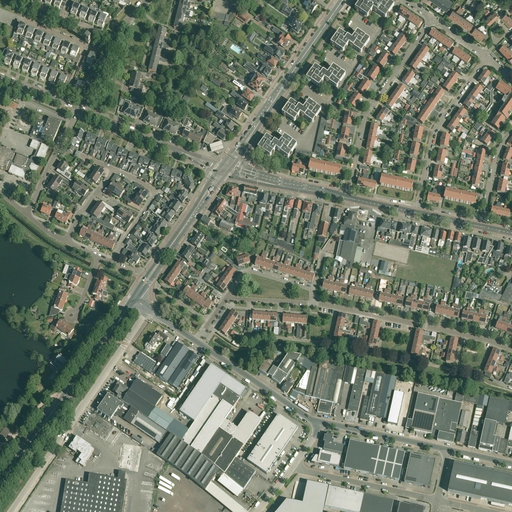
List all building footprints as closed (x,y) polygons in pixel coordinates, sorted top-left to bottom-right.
[(56,0),(54,7),(59,9),(62,2),(65,4),(66,4),(67,0),(56,0)] [(80,7),(80,6),(76,5),(77,1),(73,0),(71,0),(70,6),(73,7),(70,14),(71,14),(71,15),(75,17),(75,16),(76,16),(79,9),(80,7)] [(195,4),(188,2),(181,0),(180,0),(179,7),(186,9),(189,10),(190,5),(194,6),(195,4)] [(303,5),(306,7),(307,8),(305,10),(312,14),(313,11),(314,11),(315,10),(315,9),(317,6),(310,1),(308,0),(305,0),(303,4),(303,5)] [(389,3),(384,0),(379,0),(378,2),(377,3),(373,0),(371,2),(367,0),(360,0),(354,9),(367,18),(368,17),(369,15),(372,10),(381,16),(384,18),(385,19),(394,6),(389,3)] [(453,0),(434,0),(447,9),(453,0)] [(89,10),(89,9),(85,8),(86,5),(81,3),(80,6),(80,7),(79,9),(82,11),(79,18),(85,20),(88,13),(89,10)] [(97,14),(98,13),(94,11),(95,9),(90,7),(89,9),(89,10),(88,13),(91,14),(88,21),(94,24),(96,17),(98,14),(97,14)] [(189,10),(186,9),(179,7),(177,14),(184,16),(185,11),(192,13),(193,11),(189,10)] [(449,15),(454,19),(458,13),(461,8),(460,7),(456,12),(453,9),(449,15)] [(400,22),(407,12),(401,8),(397,14),(400,16),(399,18),(400,18),(398,21),(400,22)] [(458,13),(454,19),(459,22),(463,17),(460,14),(463,9),(461,8),(458,13)] [(98,14),(96,17),(100,18),(97,25),(102,27),(104,24),(108,25),(111,23),(112,24),(114,21),(106,18),(103,16),(103,13),(99,11),(98,13),(97,14),(98,14)] [(490,15),(494,20),(499,15),(495,11),(491,14),(490,15)] [(408,21),(412,15),(407,12),(400,22),(401,23),(403,21),(404,21),(405,19),(408,21)] [(236,18),(245,24),(249,19),(240,13),(236,18)] [(506,21),(511,17),(509,15),(508,16),(506,13),(502,17),(506,21)] [(191,18),(184,16),(177,14),(176,21),(183,23),(184,18),(190,20),(191,18)] [(465,26),(472,15),(470,14),(468,17),(467,17),(466,18),(463,17),(459,22),(465,26)] [(410,29),(417,19),(412,15),(408,21),(410,23),(409,25),(410,25),(408,28),(410,29)] [(474,24),(471,22),(472,20),(472,19),(474,17),(472,15),(465,26),(470,29),(474,24)] [(490,24),(494,20),(490,15),(488,16),(489,17),(486,20),(490,24)] [(292,28),(290,31),(294,33),(294,32),(297,34),(301,29),(298,27),(301,23),(293,18),(291,21),(293,22),(290,27),(292,28)] [(414,28),(415,26),(418,28),(422,23),(417,19),(410,29),(412,30),(413,28),(414,28)] [(189,25),(183,23),(176,21),(174,28),(181,30),(182,26),(188,28),(189,25)] [(25,38),(27,35),(24,34),(25,32),(24,32),(26,27),(25,26),(26,25),(22,24),(22,25),(21,24),(19,28),(16,27),(14,33),(17,34),(20,36),(20,39),(24,41),(25,39),(26,38),(25,38)] [(477,35),(484,25),(482,24),(480,27),(479,26),(478,28),(475,27),(472,32),(477,35)] [(486,34),(483,32),(484,30),(484,29),(486,26),(484,25),(477,35),(482,39),(486,34)] [(34,41),(36,39),(33,38),(34,36),(33,36),(35,30),(34,30),(35,29),(31,27),(30,29),(30,28),(27,35),(25,38),(26,38),(25,39),(29,40),(29,43),(33,45),(34,43),(35,42),(34,41)] [(157,36),(164,37),(166,30),(159,29),(157,36)] [(432,38),(434,39),(438,34),(433,30),(429,36),(432,38)] [(43,45),(44,42),(42,41),(42,40),(44,34),(43,34),(43,33),(40,31),(39,32),(38,32),(36,39),(34,41),(35,42),(34,43),(38,44),(37,47),(42,49),(43,45)] [(283,35),(281,33),(279,32),(277,35),(279,36),(276,39),(279,41),(277,44),(284,49),(286,46),(286,47),(287,46),(288,46),(289,44),(289,43),(289,42),(291,40),(283,35)] [(356,34),(354,37),(353,38),(348,35),(347,37),(340,33),(339,32),(330,44),(342,53),(343,51),(346,48),(348,45),(357,51),(359,53),(361,54),(369,41),(357,32),(356,34)] [(395,35),(405,41),(409,36),(403,33),(402,35),(400,34),(399,35),(397,33),(395,35)] [(443,37),(438,34),(434,39),(433,41),(431,44),(433,45),(435,43),(437,41),(439,43),(443,37)] [(52,49),(53,46),(51,45),(51,44),(50,43),(53,38),(52,38),(52,37),(49,35),(48,36),(47,36),(44,42),(43,45),(47,47),(46,50),(51,52),(52,49)] [(402,46),(405,41),(395,35),(394,36),(397,38),(396,39),(398,40),(396,43),(402,46)] [(171,39),(164,37),(157,36),(156,43),(163,44),(166,45),(167,41),(171,41),(171,39)] [(443,48),(444,46),(448,41),(443,37),(439,43),(442,45),(441,47),(439,50),(441,51),(443,48)] [(61,53),(62,50),(59,49),(60,47),(59,47),(62,42),(61,41),(61,40),(57,39),(57,40),(56,39),(53,46),(52,49),(56,50),(55,54),(60,56),(61,53)] [(441,51),(443,53),(446,48),(450,50),(453,44),(448,41),(444,46),(443,48),(441,51)] [(70,56),(71,54),(68,53),(69,51),(68,51),(70,45),(69,45),(70,44),(66,42),(66,43),(65,43),(62,50),(61,53),(64,54),(64,58),(69,60),(69,58),(70,57),(70,56)] [(166,45),(163,44),(156,43),(154,50),(161,51),(162,47),(169,49),(169,46),(166,45)] [(398,51),(402,46),(396,43),(395,45),(393,44),(392,45),(390,43),(389,45),(398,51)] [(395,57),(398,51),(389,45),(387,46),(390,48),(389,49),(391,50),(389,53),(395,57)] [(70,57),(69,58),(73,59),(73,62),(77,64),(81,56),(80,56),(80,57),(77,56),(78,55),(77,55),(79,49),(78,49),(79,48),(75,46),(75,47),(74,47),(71,54),(70,56),(70,57)] [(275,52),(271,49),(267,46),(264,52),(271,57),(273,55),(280,59),(282,56),(283,56),(284,55),(284,54),(285,53),(277,48),(275,52)] [(504,57),(509,52),(511,51),(511,49),(511,46),(511,47),(510,49),(509,48),(507,50),(505,47),(500,52),(504,57)] [(429,55),(427,53),(429,51),(423,47),(420,52),(430,59),(431,57),(428,55),(429,55)] [(454,62),(461,52),(456,49),(452,54),(454,56),(453,58),(454,58),(452,61),(454,62)] [(159,58),(161,51),(154,50),(152,57),(159,58)] [(17,57),(19,54),(14,52),(12,55),(8,54),(4,52),(3,53),(1,57),(6,59),(4,63),(10,65),(13,59),(16,60),(17,57)] [(428,61),(430,59),(420,52),(416,57),(422,61),(424,62),(426,59),(428,61)] [(462,61),(466,56),(461,52),(454,62),(455,63),(457,61),(458,61),(459,59),(462,61)] [(85,58),(81,65),(86,67),(88,64),(92,66),(94,67),(95,64),(94,63),(96,60),(94,60),(96,56),(95,56),(96,55),(92,53),(91,54),(90,54),(88,59),(87,59),(87,60),(84,59),(85,58)] [(380,59),(386,63),(390,58),(383,53),(380,59)] [(266,64),(267,63),(274,68),(278,63),(271,58),(269,61),(259,54),(257,57),(266,64)] [(26,61),(28,58),(23,56),(21,59),(17,57),(16,60),(13,67),(19,69),(22,62),(25,64),(26,61)] [(463,65),(464,63),(467,65),(471,59),(466,56),(462,61),(458,66),(460,67),(462,65),(463,65)] [(159,61),(159,58),(152,57),(150,64),(157,66),(157,65),(159,61)] [(420,63),(422,61),(416,57),(413,62),(423,69),(424,67),(421,65),(422,65),(420,63)] [(383,68),(386,63),(380,59),(376,64),(383,68)] [(35,65),(36,64),(37,62),(32,60),(30,63),(26,61),(25,64),(22,71),(27,73),(30,66),(34,67),(35,64),(35,65)] [(422,71),(423,69),(413,62),(409,67),(415,71),(416,68),(419,70),(419,69),(422,71)] [(44,68),(44,69),(45,65),(41,63),(39,65),(36,64),(35,65),(35,64),(34,67),(31,74),(36,77),(39,70),(43,71),(44,68)] [(171,69),(157,65),(157,66),(150,64),(149,71),(156,73),(157,69),(160,70),(160,69),(171,71),(171,69)] [(253,74),(255,71),(249,67),(247,66),(245,68),(245,69),(253,74)] [(256,70),(267,77),(269,74),(270,74),(271,74),(272,72),(272,71),(265,66),(262,69),(259,66),(256,70)] [(53,72),(54,69),(50,67),(47,70),(44,69),(44,68),(43,71),(40,78),(45,80),(48,74),(51,75),(53,72)] [(324,80),(332,85),(335,87),(336,88),(345,76),(333,67),(332,69),(330,72),(329,73),(324,70),(323,72),(316,68),(314,67),(306,79),(318,88),(319,86),(321,84),(324,80)] [(370,72),(377,76),(380,71),(374,67),(370,72)] [(373,81),(377,76),(370,72),(368,70),(365,75),(373,81)] [(61,76),(62,76),(63,73),(58,71),(56,74),(53,72),(51,75),(49,82),(54,84),(57,77),(60,79),(61,76)] [(493,81),(488,78),(490,75),(485,71),(481,76),(487,80),(489,81),(492,83),(493,81)] [(415,79),(413,78),(415,75),(409,72),(406,77),(415,84),(417,82),(414,80),(415,79)] [(149,75),(147,74),(140,73),(139,76),(133,74),(131,81),(139,83),(140,79),(145,80),(146,77),(149,78),(149,75)] [(265,81),(255,74),(254,73),(252,76),(251,75),(249,78),(251,80),(261,87),(261,86),(262,87),(262,86),(263,86),(264,85),(263,84),(264,84),(263,83),(265,81)] [(445,75),(455,82),(459,77),(453,73),(452,75),(450,74),(449,75),(446,73),(445,75)] [(61,76),(60,79),(57,86),(63,88),(66,81),(69,82),(69,83),(72,77),(67,75),(65,78),(62,76),(61,76)] [(452,87),(455,82),(445,75),(444,77),(449,80),(446,83),(452,87)] [(487,80),(481,76),(478,81),(483,85),(485,81),(487,80)] [(414,85),(415,84),(406,77),(402,82),(407,86),(409,83),(411,85),(412,84),(414,85)] [(76,78),(73,84),(74,84),(77,86),(74,93),(80,95),(81,91),(82,92),(84,89),(85,89),(86,86),(84,85),(80,84),(81,80),(76,78)] [(261,87),(251,80),(247,85),(257,92),(259,90),(260,90),(261,88),(261,87)] [(361,85),(367,90),(371,85),(365,80),(361,85)] [(441,80),(440,81),(444,84),(443,85),(444,86),(443,88),(448,92),(452,87),(446,83),(441,80)] [(139,83),(131,81),(129,88),(136,90),(135,93),(141,94),(144,84),(139,83)] [(490,104),(483,114),(485,115),(493,104),(493,92),(499,83),(497,82),(492,90),(490,91),(490,104)] [(498,130),(499,128),(500,128),(501,127),(502,127),(502,126),(503,126),(503,125),(503,124),(504,124),(504,123),(504,122),(505,120),(507,121),(511,113),(511,91),(500,83),(495,90),(498,92),(496,93),(504,98),(502,101),(500,99),(498,102),(503,105),(495,116),(496,117),(491,125),(498,130)] [(364,95),(367,90),(361,85),(358,90),(364,95)] [(405,93),(403,92),(405,89),(400,85),(396,90),(406,97),(407,95),(405,94),(405,93)] [(473,91),(479,94),(482,89),(477,85),(473,91)] [(246,91),(243,89),(241,91),(244,94),(242,97),(245,99),(250,102),(254,96),(249,93),(246,91)] [(435,95),(440,99),(444,93),(438,89),(435,95)] [(405,99),(406,97),(396,90),(393,95),(398,99),(400,97),(402,98),(402,97),(405,99)] [(481,95),(479,94),(473,91),(470,95),(475,99),(477,97),(479,99),(480,98),(486,102),(489,104),(490,102),(484,98),(483,97),(481,95)] [(236,101),(239,103),(237,105),(245,111),(247,108),(247,107),(248,105),(241,100),(242,98),(233,92),(230,95),(235,98),(235,97),(237,99),(236,101)] [(352,99),(358,103),(362,98),(355,94),(352,99)] [(395,104),(398,99),(393,95),(389,100),(395,104)] [(437,104),(440,99),(435,95),(431,100),(437,104)] [(472,104),(475,99),(470,95),(467,100),(472,104)] [(354,108),(358,103),(352,99),(348,104),(354,108)] [(130,105),(130,104),(131,103),(125,100),(123,107),(126,109),(124,114),(130,116),(134,107),(130,105)] [(396,105),(395,104),(389,100),(386,105),(391,109),(393,107),(394,108),(395,107),(398,109),(399,107),(396,105)] [(437,104),(431,100),(428,105),(433,109),(436,104),(437,104)] [(468,109),(472,104),(467,100),(463,106),(468,109)] [(291,102),(290,102),(282,114),(294,123),(295,121),(297,118),(300,115),(308,120),(311,122),(312,123),(321,111),(308,102),(307,104),(305,107),(304,108),(300,105),(298,107),(291,102)] [(225,115),(221,113),(211,105),(207,103),(205,106),(217,114),(215,116),(224,122),(221,127),(223,128),(224,129),(225,127),(230,131),(231,131),(232,131),(234,129),(233,128),(234,126),(228,121),(228,122),(225,119),(223,118),(225,115)] [(428,105),(424,110),(430,114),(433,109),(428,105)] [(144,108),(141,107),(140,106),(138,107),(138,109),(134,107),(130,116),(136,119),(138,114),(141,115),(144,108)] [(221,113),(225,115),(228,117),(230,115),(238,120),(242,114),(234,108),(232,112),(225,107),(221,113)] [(388,116),(387,115),(389,112),(383,109),(380,114),(385,118),(390,121),(391,119),(388,117),(388,116)] [(468,119),(464,116),(466,113),(461,109),(457,114),(462,118),(464,119),(467,121),(468,119)] [(150,125),(153,115),(150,114),(150,112),(145,110),(143,116),(146,117),(143,122),(150,125)] [(426,119),(430,114),(424,110),(421,115),(426,119)] [(156,127),(158,122),(161,123),(164,116),(159,114),(157,117),(153,115),(150,125),(156,127)] [(390,121),(385,118),(380,114),(376,119),(382,123),(383,120),(385,121),(385,120),(389,123),(390,121)] [(459,123),(462,118),(457,114),(454,119),(459,123)] [(423,124),(426,119),(421,115),(419,117),(417,120),(423,124)] [(169,133),(173,124),(169,122),(171,119),(168,118),(169,117),(166,116),(162,124),(165,125),(163,130),(169,133)] [(31,137),(43,142),(44,140),(53,143),(61,123),(50,118),(47,124),(37,119),(35,126),(31,137)] [(192,130),(186,128),(189,120),(186,118),(183,127),(186,128),(182,136),(188,139),(192,130)] [(456,128),(459,123),(454,119),(450,124),(456,128)] [(221,127),(217,124),(215,123),(213,126),(217,129),(216,131),(213,135),(213,134),(213,135),(217,137),(217,136),(224,141),(227,135),(221,131),(223,128),(221,127)] [(176,136),(178,130),(181,132),(183,126),(180,125),(179,126),(173,124),(169,133),(176,136)] [(452,133),(456,128),(450,124),(447,129),(452,133)] [(379,130),(377,129),(378,126),(371,125),(370,131),(376,132),(382,133),(383,131),(379,131),(379,130)] [(194,141),(197,134),(199,129),(197,128),(195,132),(192,130),(188,139),(194,141)] [(200,144),(202,139),(204,140),(207,132),(204,130),(202,134),(201,133),(200,136),(197,134),(194,141),(200,144)] [(484,133),(481,131),(480,133),(485,136),(491,140),(494,135),(487,130),(484,133)] [(71,143),(68,150),(72,152),(76,141),(80,143),(84,133),(83,133),(83,132),(82,132),(81,132),(77,131),(75,135),(74,135),(71,143)] [(211,146),(216,138),(208,133),(204,143),(211,146)] [(491,140),(485,136),(480,133),(479,135),(484,138),(481,142),(487,146),(491,140)] [(88,145),(89,144),(92,136),(88,134),(85,142),(84,141),(83,143),(82,147),(84,148),(85,144),(88,145)] [(280,143),(276,140),(274,142),(267,137),(266,136),(257,149),(270,158),(271,156),(275,150),(284,155),(287,157),(288,158),(297,146),(284,137),(283,138),(281,141),(280,143)] [(375,141),(375,138),(369,137),(367,143),(374,144),(380,145),(383,146),(384,144),(376,142),(376,141),(375,141)] [(100,148),(103,141),(99,139),(95,146),(94,148),(92,151),(94,152),(95,151),(99,152),(99,151),(100,148)] [(14,156),(15,154),(8,152),(5,151),(7,148),(4,147),(2,150),(0,148),(0,168),(4,170),(6,171),(6,170),(9,171),(8,173),(23,180),(25,176),(31,173),(35,175),(39,167),(38,166),(40,160),(43,161),(49,147),(42,144),(41,145),(39,145),(39,143),(33,140),(29,148),(36,151),(34,156),(31,157),(30,160),(28,160),(28,159),(17,154),(16,157),(14,156)] [(110,154),(114,145),(109,143),(106,152),(105,151),(103,157),(101,161),(104,162),(106,158),(105,157),(107,152),(110,154)] [(222,144),(209,148),(212,156),(225,152),(222,144)] [(117,148),(117,147),(114,145),(110,154),(109,156),(112,157),(111,160),(109,164),(112,165),(113,161),(115,158),(116,156),(115,156),(118,148),(117,148)] [(122,170),(124,166),(126,162),(126,160),(125,160),(129,153),(128,152),(128,151),(124,150),(121,158),(120,160),(124,161),(122,165),(120,164),(118,168),(122,170)] [(373,157),(371,156),(372,153),(365,152),(364,158),(371,159),(376,160),(377,158),(373,158),(373,157)] [(128,161),(132,163),(135,154),(132,153),(131,154),(130,153),(127,161),(128,161)] [(137,165),(136,165),(139,157),(138,157),(139,156),(135,154),(132,163),(131,165),(134,166),(133,169),(132,169),(130,173),(133,174),(135,170),(136,167),(137,165)] [(142,167),(146,159),(142,157),(142,158),(141,158),(138,165),(137,165),(136,167),(135,170),(137,171),(138,168),(141,170),(142,167)] [(145,175),(148,169),(147,169),(148,166),(150,162),(149,161),(149,160),(146,159),(142,167),(141,170),(144,171),(143,174),(145,175)] [(79,171),(85,163),(82,161),(76,169),(79,171)] [(299,164),(300,162),(298,161),(297,164),(296,164),(296,166),(293,165),(291,172),(297,173),(299,167),(299,164)] [(62,172),(61,175),(68,180),(71,174),(66,170),(68,167),(61,162),(57,169),(62,172)] [(153,172),(157,163),(153,162),(153,163),(152,162),(149,170),(148,169),(145,175),(148,175),(149,173),(152,174),(153,172)] [(324,174),(326,165),(320,164),(320,163),(317,162),(316,163),(310,162),(309,170),(324,174)] [(326,165),(324,174),(340,177),(341,168),(335,167),(336,166),(332,165),(332,166),(326,165)] [(162,179),(167,168),(163,166),(160,173),(159,173),(158,176),(156,179),(156,180),(158,181),(159,178),(162,179)] [(91,172),(100,178),(104,172),(97,168),(94,172),(92,171),(91,172)] [(169,178),(169,177),(172,170),(167,168),(162,179),(162,181),(167,183),(169,179),(169,178)] [(451,172),(450,176),(456,178),(458,170),(454,169),(454,173),(451,172)] [(175,180),(178,172),(173,170),(170,178),(169,178),(169,179),(167,183),(169,184),(171,178),(175,180)] [(509,172),(502,170),(500,176),(504,177),(503,179),(507,180),(508,178),(509,172)] [(96,184),(100,178),(91,172),(89,175),(91,176),(89,179),(96,184)] [(185,185),(192,182),(191,178),(189,179),(188,177),(184,175),(183,180),(185,185)] [(364,181),(365,175),(363,175),(363,178),(362,177),(361,180),(358,179),(357,186),(363,187),(364,181)] [(61,186),(59,185),(62,181),(55,177),(54,176),(52,179),(53,180),(51,182),(60,189),(61,186)] [(395,189),(397,180),(392,179),(392,178),(388,177),(388,178),(382,177),(380,185),(395,189)] [(498,186),(505,188),(507,182),(507,180),(503,179),(503,181),(499,180),(498,186)] [(395,189),(411,192),(413,184),(407,182),(407,181),(403,180),(403,182),(397,180),(395,189)] [(59,191),(60,189),(51,182),(47,188),(54,193),(56,189),(59,191)] [(120,185),(121,184),(118,182),(116,185),(113,183),(108,190),(114,194),(120,185)] [(192,186),(194,185),(192,182),(185,185),(187,189),(191,192),(193,188),(192,186)] [(78,193),(83,187),(77,183),(72,189),(78,193)] [(123,187),(120,185),(114,194),(120,198),(124,191),(121,189),(123,187)] [(250,195),(252,187),(245,186),(244,191),(244,193),(248,194),(247,198),(249,198),(250,195)] [(505,191),(505,188),(498,186),(497,192),(504,194),(508,195),(508,192),(505,191)] [(83,187),(78,193),(84,197),(88,191),(83,187)] [(255,200),(257,194),(258,189),(252,187),(250,195),(249,198),(248,203),(251,203),(252,200),(255,200)] [(235,198),(236,194),(237,190),(230,188),(229,189),(229,191),(228,191),(227,196),(232,198),(230,205),(236,207),(239,207),(241,199),(235,198)] [(137,196),(143,201),(147,195),(141,190),(139,193),(136,192),(135,194),(137,196)] [(434,196),(435,190),(433,190),(433,193),(432,192),(431,195),(428,194),(427,201),(433,202),(434,196)] [(178,195),(185,200),(188,196),(181,191),(178,195)] [(459,203),(461,194),(455,193),(456,192),(452,191),(452,192),(446,191),(444,199),(459,203)] [(185,200),(178,195),(176,193),(174,196),(172,195),(171,197),(175,200),(176,199),(182,204),(185,200)] [(143,201),(137,196),(135,194),(133,197),(135,199),(133,202),(139,206),(143,201)] [(268,196),(266,196),(267,195),(266,194),(264,194),(263,194),(263,195),(262,195),(259,209),(261,210),(262,208),(265,209),(268,196)] [(461,194),(459,203),(475,206),(477,197),(471,196),(471,195),(467,194),(467,195),(461,194)] [(273,206),(275,198),(275,197),(272,196),(271,197),(269,196),(267,204),(266,210),(269,211),(270,205),(273,206)] [(174,201),(175,200),(171,197),(169,198),(174,201),(172,204),(178,209),(181,205),(174,201)] [(282,208),(284,200),(284,199),(280,198),(280,199),(278,198),(276,206),(274,212),(277,213),(279,207),(282,208)] [(231,210),(226,206),(227,205),(221,200),(218,204),(224,209),(236,217),(239,207),(236,207),(235,212),(231,210)] [(290,200),(290,201),(287,200),(286,205),(285,205),(281,223),(285,224),(288,209),(292,209),(293,202),(292,201),(290,200)] [(300,210),(301,203),(298,202),(298,203),(296,202),(292,218),(292,219),(295,220),(297,210),(300,210)] [(94,209),(101,213),(105,207),(98,203),(94,209)] [(172,204),(169,203),(167,206),(164,204),(163,205),(168,209),(169,208),(176,213),(178,209),(172,204)] [(310,214),(312,206),(309,205),(309,204),(305,203),(305,204),(303,212),(306,213),(305,219),(309,220),(310,214)] [(496,216),(499,203),(497,203),(496,206),(495,206),(495,208),(492,208),(490,214),(496,216)] [(223,211),(224,209),(218,204),(215,209),(222,213),(221,213),(227,217),(228,215),(223,211)] [(252,228),(254,219),(251,219),(250,221),(245,219),(248,206),(240,204),(237,217),(235,226),(251,233),(252,228)] [(53,208),(51,207),(51,205),(50,205),(49,206),(48,208),(44,206),(43,207),(42,206),(39,207),(39,209),(40,211),(41,212),(41,213),(41,214),(44,215),(44,214),(49,216),(53,208)] [(114,214),(116,211),(107,205),(106,208),(114,214)] [(168,209),(163,205),(161,207),(163,209),(161,212),(162,212),(172,219),(174,215),(170,211),(168,209)] [(320,215),(321,208),(315,206),(314,211),(313,211),(310,224),(309,230),(313,230),(316,215),(320,215)] [(62,211),(59,210),(56,208),(53,214),(56,215),(55,219),(61,222),(64,214),(61,213),(62,211)] [(97,219),(101,213),(94,209),(92,211),(91,211),(90,213),(90,214),(97,219)] [(127,213),(121,209),(115,218),(121,222),(127,213)] [(225,219),(227,217),(221,213),(222,213),(215,209),(212,213),(219,217),(220,216),(225,219)] [(334,219),(333,223),(334,224),(334,222),(336,223),(337,219),(340,220),(341,216),(340,216),(341,212),(335,211),(334,219)] [(157,213),(156,215),(161,218),(161,217),(168,222),(169,221),(169,222),(172,219),(162,212),(160,215),(157,213)] [(127,230),(132,224),(129,222),(133,217),(127,213),(121,222),(123,224),(125,221),(128,223),(124,229),(127,230)] [(72,216),(70,215),(68,214),(67,216),(64,214),(61,222),(66,224),(68,220),(70,221),(72,216)] [(354,226),(356,215),(350,214),(349,220),(346,219),(344,226),(341,226),(340,230),(344,231),(345,229),(353,231),(354,226)] [(160,219),(161,218),(156,215),(155,217),(158,219),(156,222),(157,223),(164,228),(165,228),(167,226),(166,225),(167,224),(160,219)] [(254,219),(252,228),(255,228),(256,225),(258,225),(260,216),(255,215),(254,219)] [(203,217),(202,219),(202,220),(201,222),(207,226),(213,229),(214,226),(209,223),(211,221),(205,217),(204,217),(203,217)] [(233,226),(230,224),(222,221),(223,220),(218,218),(217,221),(221,223),(219,228),(230,232),(233,226)] [(157,223),(156,222),(153,220),(151,222),(154,224),(152,227),(154,228),(161,233),(161,232),(162,232),(164,230),(163,229),(164,228),(157,223)] [(385,230),(387,222),(382,221),(380,228),(378,228),(377,231),(381,232),(381,236),(384,237),(385,230)] [(321,223),(319,236),(325,238),(328,224),(321,223)] [(395,232),(397,224),(392,223),(389,237),(391,238),(393,231),(395,232)] [(417,236),(418,228),(413,227),(410,242),(409,245),(408,250),(412,251),(414,246),(413,242),(414,235),(417,236)] [(160,233),(161,233),(154,228),(151,232),(158,237),(159,236),(161,234),(160,233)] [(85,238),(88,232),(83,229),(80,236),(85,238)] [(424,243),(427,230),(422,229),(420,236),(423,237),(421,247),(416,246),(415,252),(422,253),(424,243)] [(89,230),(88,232),(85,238),(90,241),(93,234),(95,231),(92,230),(91,231),(89,230)] [(135,230),(131,234),(136,238),(140,233),(135,230)] [(153,236),(149,232),(145,230),(144,232),(147,234),(145,237),(147,238),(154,244),(154,243),(156,243),(157,242),(156,241),(157,240),(156,240),(156,239),(153,237),(153,236)] [(357,234),(357,233),(345,230),(343,242),(340,241),(336,256),(342,259),(347,261),(353,264),(359,267),(363,248),(360,247),(362,240),(364,241),(365,234),(360,233),(360,235),(357,234)] [(430,238),(431,231),(427,230),(424,243),(422,253),(428,255),(429,249),(425,248),(427,238),(430,238)] [(104,239),(101,238),(103,233),(101,232),(100,234),(99,237),(96,243),(101,246),(104,239)] [(437,240),(439,233),(433,232),(430,245),(433,245),(434,240),(437,240)] [(261,233),(260,237),(268,241),(270,235),(261,233)] [(444,233),(443,234),(441,233),(438,246),(441,247),(442,242),(444,242),(446,234),(445,234),(444,233)] [(454,234),(453,234),(453,233),(451,233),(448,233),(446,247),(448,248),(450,241),(452,242),(454,234)] [(93,234),(90,241),(96,243),(99,237),(93,234)] [(195,239),(201,243),(204,238),(199,234),(195,239)] [(460,243),(461,236),(456,234),(453,248),(456,248),(456,246),(459,246),(460,243)] [(111,240),(112,237),(110,236),(109,239),(107,238),(106,240),(104,239),(101,246),(107,248),(110,242),(111,240)] [(154,244),(147,238),(145,237),(143,240),(142,239),(141,241),(146,245),(147,245),(147,244),(152,247),(153,247),(154,245),(154,244)] [(467,252),(468,249),(469,249),(471,240),(465,238),(463,248),(462,252),(467,253),(465,262),(465,264),(467,264),(467,262),(469,258),(470,253),(467,252)] [(197,248),(201,243),(195,239),(192,244),(197,248)] [(285,250),(286,242),(278,240),(278,242),(277,242),(277,246),(285,250)] [(479,251),(478,251),(480,242),(474,240),(472,250),(474,251),(474,255),(478,256),(479,251)] [(145,246),(146,245),(141,241),(139,244),(140,245),(139,247),(148,253),(150,249),(145,246)] [(110,242),(107,248),(112,251),(115,244),(114,244),(110,242)] [(286,242),(285,250),(293,254),(295,246),(290,245),(290,243),(286,242)] [(487,258),(488,257),(491,252),(488,251),(490,244),(484,242),(482,252),(486,253),(485,256),(484,256),(482,264),(484,265),(487,258)] [(501,258),(503,245),(498,244),(496,251),(494,251),(492,257),(495,258),(494,260),(498,261),(498,257),(501,258)] [(138,253),(133,250),(128,246),(126,249),(132,253),(128,258),(130,260),(128,263),(131,265),(132,265),(134,263),(136,264),(140,259),(136,256),(137,255),(138,253)] [(148,253),(139,247),(137,250),(134,248),(133,250),(138,253),(138,252),(145,257),(148,253)] [(186,252),(191,256),(196,260),(198,257),(196,255),(197,254),(195,252),(195,251),(189,247),(186,252)] [(511,257),(511,256),(511,249),(507,248),(505,256),(505,255),(503,261),(508,262),(509,257),(511,257)] [(435,257),(436,253),(437,250),(429,249),(428,255),(435,257)] [(189,259),(191,256),(186,252),(182,257),(188,262),(187,264),(193,268),(196,265),(191,262),(192,261),(189,259)] [(242,258),(244,265),(250,263),(248,256),(242,258)] [(202,264),(206,267),(209,263),(210,264),(211,262),(212,260),(207,257),(202,264)] [(238,267),(242,266),(244,265),(242,258),(236,260),(238,267)] [(487,258),(484,265),(492,266),(493,259),(487,258)] [(175,267),(181,271),(184,266),(178,262),(175,267)] [(215,270),(217,266),(211,262),(210,264),(209,263),(206,267),(211,270),(212,269),(215,270)] [(297,270),(299,265),(296,264),(295,270),(291,269),(289,276),(295,278),(297,270)] [(67,275),(71,277),(79,280),(81,277),(80,277),(82,274),(78,273),(80,269),(76,267),(75,267),(75,268),(69,266),(65,265),(62,274),(66,275),(67,275)] [(178,276),(181,271),(175,267),(171,272),(178,276)] [(233,277),(236,272),(230,268),(227,272),(233,277)] [(174,281),(178,276),(171,272),(168,277),(174,281)] [(218,281),(219,279),(217,277),(211,272),(209,275),(212,277),(215,279),(218,281)] [(223,277),(230,282),(233,277),(227,272),(225,275),(223,277)] [(71,277),(67,275),(66,275),(65,279),(70,281),(69,283),(69,284),(68,287),(72,288),(74,285),(77,286),(78,283),(79,280),(71,277)] [(105,278),(103,277),(101,283),(98,282),(96,285),(95,288),(103,291),(104,288),(105,285),(106,281),(104,280),(105,278)] [(173,283),(174,281),(168,277),(165,282),(171,286),(173,283)] [(223,277),(220,282),(226,287),(227,285),(230,282),(223,277)] [(179,284),(176,283),(174,281),(173,283),(177,286),(175,288),(179,291),(182,287),(179,284)] [(226,287),(220,282),(217,287),(223,291),(226,287)] [(360,297),(362,290),(362,286),(359,286),(359,284),(358,284),(357,283),(356,286),(356,289),(354,296),(360,297)] [(503,296),(500,302),(510,305),(511,300),(511,284),(509,283),(503,296)] [(182,291),(184,292),(182,294),(187,297),(191,291),(192,290),(195,286),(193,285),(191,288),(188,286),(186,288),(185,287),(182,291)] [(434,296),(436,290),(436,289),(436,287),(432,287),(428,286),(427,287),(427,289),(433,290),(431,296),(434,296)] [(106,297),(108,293),(103,291),(95,288),(94,291),(93,294),(96,295),(95,299),(99,301),(99,300),(100,297),(102,294),(103,295),(106,297)] [(66,293),(63,292),(59,290),(58,294),(60,295),(58,297),(57,301),(65,304),(66,301),(66,300),(68,296),(65,295),(66,293)] [(191,291),(187,297),(192,301),(196,295),(191,291)] [(201,298),(196,295),(192,301),(197,304),(201,298)] [(424,304),(422,311),(428,312),(430,305),(430,302),(430,301),(427,301),(427,297),(425,297),(425,298),(424,301),(424,304)] [(203,306),(206,302),(201,298),(197,304),(202,308),(203,306)] [(208,310),(211,306),(212,307),(217,300),(214,298),(211,303),(207,300),(206,302),(203,306),(202,308),(206,310),(207,309),(208,310)] [(57,315),(59,310),(62,311),(64,307),(65,304),(57,301),(53,299),(50,311),(53,313),(52,316),(57,315)] [(458,319),(460,312),(461,307),(458,306),(459,299),(456,299),(455,305),(454,310),(452,317),(458,319)] [(454,310),(455,305),(452,304),(451,310),(448,309),(446,316),(452,317),(454,310)] [(469,310),(470,307),(470,305),(467,304),(465,313),(463,312),(461,319),(467,321),(468,313),(469,310)] [(229,316),(235,320),(238,315),(232,311),(229,316)] [(503,324),(508,313),(505,312),(501,323),(498,322),(495,329),(500,331),(503,324)] [(509,326),(506,325),(511,314),(508,312),(508,313),(503,324),(500,331),(506,333),(509,326)] [(232,325),(235,320),(229,316),(225,321),(232,325)] [(62,333),(67,325),(65,323),(64,324),(61,321),(58,325),(54,323),(50,328),(56,332),(57,331),(61,334),(62,333)] [(228,330),(232,325),(225,321),(222,326),(228,330)] [(67,325),(62,333),(61,334),(62,334),(61,335),(69,341),(69,340),(70,340),(72,336),(74,334),(72,332),(74,330),(70,328),(70,327),(67,325)] [(225,335),(228,330),(222,326),(219,331),(225,335)] [(350,335),(351,332),(343,331),(343,328),(336,326),(335,332),(342,334),(344,334),(348,335),(350,335)] [(366,326),(364,326),(362,326),(362,328),(372,330),(371,334),(378,335),(379,329),(372,328),(371,327),(366,326)] [(152,347),(158,338),(160,336),(166,340),(167,340),(167,341),(169,338),(168,338),(167,337),(167,336),(167,337),(166,336),(166,335),(165,336),(164,335),(164,334),(164,335),(159,331),(156,336),(153,334),(147,344),(145,346),(146,347),(145,348),(146,349),(147,350),(148,350),(149,349),(150,350),(152,347)] [(415,336),(415,337),(422,338),(423,339),(427,340),(434,341),(435,338),(423,335),(423,333),(416,331),(415,336)] [(412,349),(419,350),(425,352),(425,349),(420,348),(421,344),(413,343),(412,348),(412,349)] [(457,346),(449,345),(448,344),(444,343),(444,345),(449,347),(448,350),(455,352),(457,346)] [(198,358),(177,344),(165,362),(157,374),(156,375),(159,378),(156,383),(176,397),(180,392),(176,389),(198,358)] [(167,345),(161,354),(166,358),(172,349),(167,345)] [(498,358),(498,356),(500,352),(493,349),(491,354),(491,355),(498,358)] [(150,373),(152,369),(156,364),(140,353),(134,362),(150,373)] [(301,357),(288,354),(277,371),(265,362),(259,371),(268,377),(268,376),(272,378),(271,379),(280,385),(284,379),(285,380),(296,364),(301,357)] [(51,364),(58,369),(50,379),(54,382),(63,370),(62,370),(65,366),(66,367),(66,368),(70,363),(69,362),(69,363),(61,358),(62,357),(60,356),(60,357),(60,356),(60,355),(56,360),(54,362),(51,364)] [(497,360),(498,358),(491,355),(490,356),(488,360),(495,363),(497,360)] [(157,374),(165,362),(161,359),(153,371),(157,374)] [(495,363),(488,360),(487,365),(486,366),(493,369),(494,367),(495,363)] [(179,412),(194,422),(200,415),(220,384),(226,376),(211,366),(179,412)] [(486,367),(484,372),(486,372),(491,374),(492,371),(493,369),(486,366),(486,367)] [(354,369),(346,367),(343,382),(343,383),(345,383),(351,385),(353,385),(357,369),(354,369)] [(357,412),(367,371),(357,369),(353,385),(349,405),(347,410),(357,412)] [(381,391),(385,375),(370,372),(368,383),(373,384),(370,398),(365,397),(360,419),(368,421),(369,416),(376,417),(381,391)] [(292,381),(290,379),(292,376),(289,374),(285,380),(287,382),(282,390),(287,394),(293,386),(290,385),(292,381)] [(391,406),(394,392),(397,378),(385,375),(381,391),(376,417),(379,418),(384,419),(383,423),(387,424),(388,420),(391,421),(394,406),(391,406)] [(246,390),(239,385),(226,376),(220,384),(200,415),(194,422),(189,431),(181,442),(201,455),(219,430),(240,399),(246,390)] [(155,408),(162,397),(137,379),(130,390),(127,394),(122,401),(147,419),(155,408)] [(127,394),(130,390),(118,382),(116,386),(122,390),(127,394)] [(122,401),(127,394),(122,390),(116,386),(115,387),(116,388),(113,392),(118,395),(117,398),(122,401)] [(457,424),(462,402),(464,393),(457,391),(455,402),(418,394),(410,430),(431,434),(431,435),(438,437),(437,441),(453,444),(454,439),(456,431),(457,424)] [(224,474),(219,470),(201,455),(181,442),(166,432),(160,427),(151,421),(147,419),(122,401),(117,398),(108,392),(100,403),(102,404),(97,411),(111,420),(115,414),(130,424),(163,446),(157,455),(186,476),(205,491),(216,475),(220,478),(224,474)] [(394,406),(391,421),(388,420),(387,424),(397,426),(404,394),(394,392),(391,406),(394,406)] [(477,405),(479,396),(464,393),(462,402),(477,405)] [(480,427),(478,427),(483,407),(485,397),(479,396),(477,405),(472,426),(470,435),(471,435),(469,445),(468,444),(467,448),(475,449),(480,427)] [(478,450),(490,453),(492,451),(495,438),(493,438),(496,424),(504,426),(507,412),(511,413),(511,403),(490,398),(482,435),(480,440),(478,450)] [(158,410),(155,408),(147,419),(151,421),(158,410)] [(160,427),(168,416),(158,410),(151,421),(160,427)] [(462,411),(459,426),(466,428),(469,413),(462,411)] [(249,413),(231,438),(244,447),(261,421),(249,413)] [(267,474),(298,429),(278,415),(247,461),(267,474)] [(166,432),(174,421),(168,416),(160,427),(166,432)] [(189,431),(174,421),(166,432),(181,442),(189,431)] [(0,435),(5,439),(11,432),(5,427),(5,428),(3,431),(2,431),(3,431),(0,434),(0,435)] [(244,447),(231,438),(219,430),(201,455),(219,470),(224,474),(224,475),(235,459),(244,447)] [(454,439),(457,439),(457,443),(463,445),(466,433),(459,432),(456,431),(454,439)] [(332,440),(333,436),(327,435),(326,436),(324,436),(323,442),(325,443),(323,450),(341,454),(343,446),(333,444),(333,441),(332,440)] [(95,449),(94,451),(90,448),(91,447),(77,437),(69,448),(76,453),(77,451),(82,454),(79,459),(78,459),(76,463),(83,467),(92,454),(97,457),(100,452),(95,449)] [(505,456),(507,447),(508,441),(500,439),(497,454),(505,456)] [(349,442),(343,469),(398,481),(405,454),(349,442)] [(320,452),(319,455),(319,457),(315,456),(313,460),(311,463),(314,464),(322,465),(322,464),(339,468),(341,456),(320,452)] [(410,455),(404,482),(424,487),(424,488),(430,489),(431,483),(430,483),(435,460),(427,458),(419,456),(419,457),(410,455)] [(244,489),(256,473),(235,459),(224,475),(244,489)] [(511,506),(511,476),(454,464),(447,492),(511,506)] [(122,511),(127,481),(125,480),(126,473),(119,472),(117,479),(89,475),(88,484),(66,481),(60,511),(122,511)] [(323,511),(329,487),(307,482),(302,504),(286,501),(276,511),(323,511)] [(345,511),(349,511),(354,493),(349,492),(339,490),(334,489),(330,509),(345,511)] [(360,511),(364,495),(359,494),(354,493),(349,511),(360,511)] [(370,511),(374,497),(369,496),(364,495),(360,511),(370,511)] [(380,511),(384,499),(378,498),(374,497),(370,511),(380,511)] [(384,499),(380,511),(391,511),(393,501),(388,500),(384,499)]
